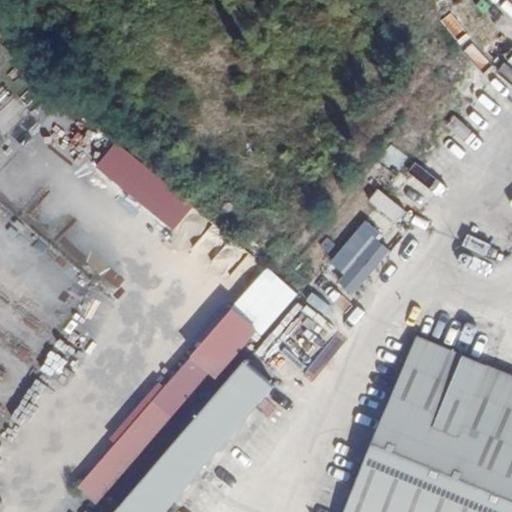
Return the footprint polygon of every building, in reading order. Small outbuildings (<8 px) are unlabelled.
[(92,173),(178,229),(196,200),(110,145),(92,173)] [(61,164),(80,182),(93,167),(73,150),(61,164)] [(363,222),(325,267),(355,292),(393,246),(363,222)] [(212,226),(194,247),(207,259),(226,238),(212,226)] [(467,236),(463,249),(486,256),(490,244),(467,236)] [(251,287),(264,311),(292,297),(279,272),(251,287)] [(94,285),(58,337),(79,352),(115,299),(94,285)] [(246,324),(82,505),(89,511),(115,511),(268,343),(246,324)] [(511,511),(511,374),(441,345),(372,511),(511,511)] [(68,385),(78,365),(49,350),(39,370),(68,385)] [(143,511),(196,511),(299,396),(273,370),(143,511)] [(32,384),(22,402),(35,409),(45,392),(32,384)] [(0,438),(0,459),(15,468),(35,434),(11,420),(0,438)]
